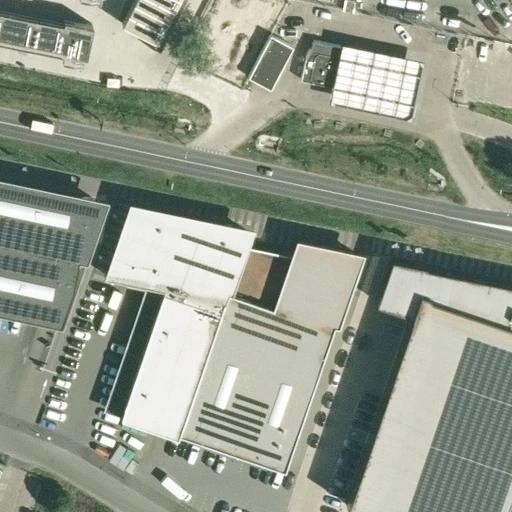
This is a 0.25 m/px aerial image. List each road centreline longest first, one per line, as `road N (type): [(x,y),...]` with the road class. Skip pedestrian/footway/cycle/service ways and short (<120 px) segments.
road 1 (primary): [(447,217),(0,124)]
road 2 (unclassified): [(0,439),(58,461),(142,511)]
